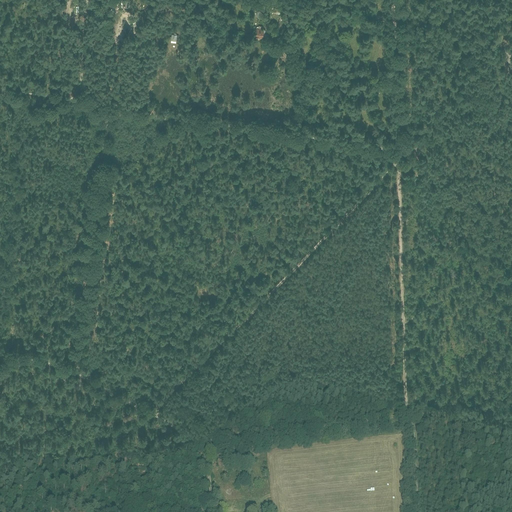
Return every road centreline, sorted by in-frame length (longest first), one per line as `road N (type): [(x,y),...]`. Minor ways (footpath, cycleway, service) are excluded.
road 1 (track): [(400,148),(413,511)]
road 2 (track): [(400,148),(151,412)]
road 3 (track): [(109,105),(400,148)]
road 4 (track): [(75,367),(109,105)]
road 5 (track): [(204,440),(408,411)]
road 6 (track): [(204,440),(75,367)]
road 7 (track): [(395,0),(400,148)]
